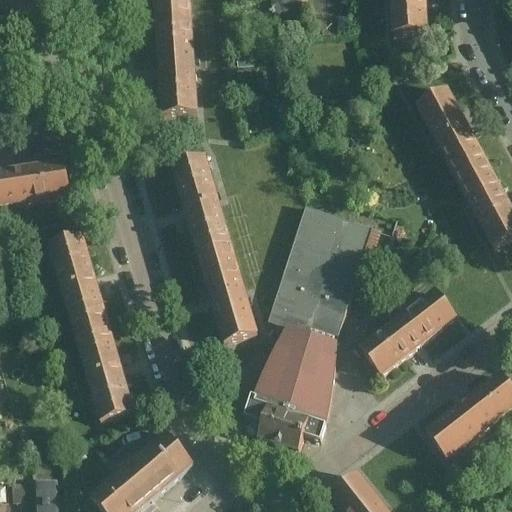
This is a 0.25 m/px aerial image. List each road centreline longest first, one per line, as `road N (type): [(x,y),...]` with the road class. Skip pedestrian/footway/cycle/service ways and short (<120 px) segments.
road 1 (residential): [(232,480),(178,392),(104,143)]
road 2 (residential): [(511,326),(271,511)]
road 3 (residential): [(476,0),(479,54),(511,119)]
road 4 (residential): [(104,143),(97,17)]
